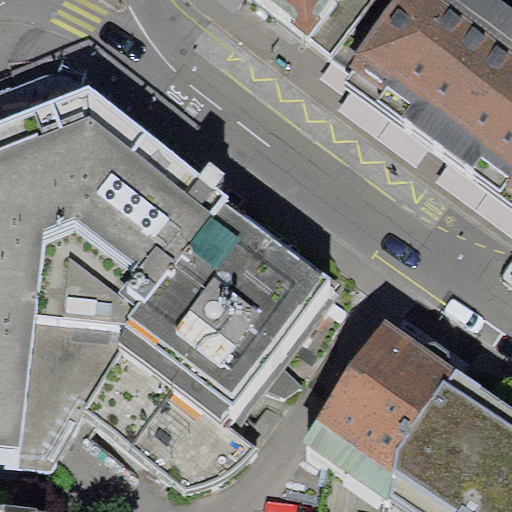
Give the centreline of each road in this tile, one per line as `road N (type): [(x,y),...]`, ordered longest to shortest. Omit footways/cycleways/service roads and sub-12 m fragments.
road 1 (tertiary): [(118,0),(219,98),(388,226),(511,302)]
road 2 (unknown): [(377,284),(232,511)]
